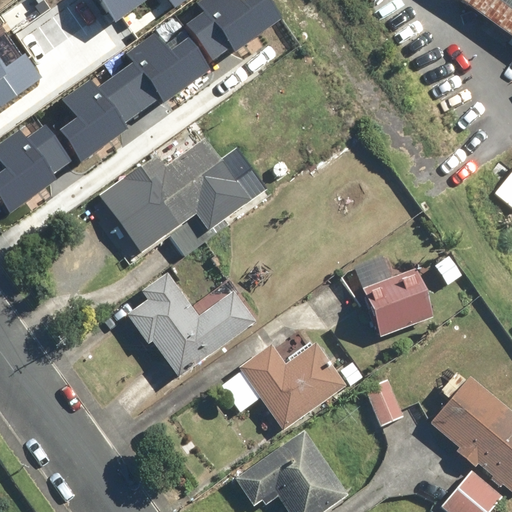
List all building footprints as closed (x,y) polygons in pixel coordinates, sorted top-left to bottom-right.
[(208,75),(274,26),(254,0),(207,0),(194,10),(200,18),(178,34),(182,39),(208,75)] [(511,0),(452,0),(511,40),(511,0)] [(0,36),(0,102),(23,86),(28,92),(59,70),(24,20),(0,36)] [(142,123),(208,75),(182,39),(164,52),(154,38),(128,58),(133,65),(111,82),(142,123)] [(75,172),(142,123),(111,82),(98,91),(93,85),(65,106),(74,118),(49,137),(75,172)] [(0,207),(9,220),(75,172),(49,137),(44,129),(30,140),(24,132),(0,149),(0,165),(3,170),(0,172),(0,207)] [(158,153),(124,179),(144,205),(125,220),(149,251),(164,239),(179,259),(256,199),(206,135),(167,165),(158,153)] [(450,253),(433,264),(449,288),(466,276),(450,253)] [(387,255),(356,266),(380,337),(439,317),(421,265),(394,275),(387,255)] [(151,298),(129,313),(150,343),(153,341),(176,374),(256,319),(229,279),(193,304),(169,269),(143,287),(151,298)] [(286,429),(347,384),(317,344),(288,365),(272,343),(243,365),(246,368),(221,386),(241,412),(262,397),(286,429)] [(365,376),(354,362),(341,372),(352,386),(365,376)] [(447,405),(432,422),(460,447),(456,451),(477,470),(483,464),(511,489),(511,406),(474,372),(467,380),(457,370),(435,394),(447,405)] [(391,376),(364,387),(380,427),(407,417),(391,376)] [(322,511),(352,489),(304,428),(237,480),(261,511),(262,511),(280,499),(290,511),(322,511)] [(491,511),(504,496),(472,470),(442,507),(447,511),(491,511)]
